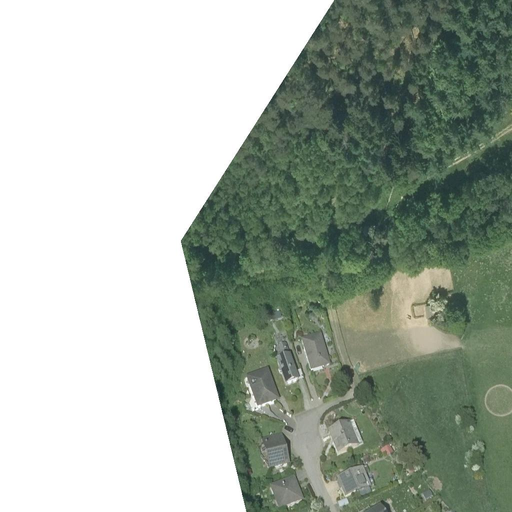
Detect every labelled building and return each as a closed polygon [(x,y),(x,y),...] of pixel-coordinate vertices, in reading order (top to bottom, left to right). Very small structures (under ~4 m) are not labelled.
[(444,299),(425,303),(427,315),(446,311),(444,299)] [(301,338),(311,370),(331,364),(321,332),(301,338)] [(281,355),(276,356),(279,365),(278,367),(280,371),(282,371),(286,382),(299,377),(286,341),(277,344),(281,355)] [(268,365),(246,373),(258,405),(280,397),(268,365)] [(353,418),(328,428),(338,453),(363,443),(353,418)] [(282,430),(261,436),(270,467),(290,461),(282,430)] [(389,447),(380,451),(382,456),(385,454),(386,458),(393,455),(389,447)] [(367,465),(337,477),(345,497),(371,487),(369,481),(373,480),(367,465)] [(295,474),(269,484),(279,507),(304,498),(295,474)] [(394,511),(407,511),(433,501),(422,477),(388,492),(390,497),(388,498),(394,511)]
